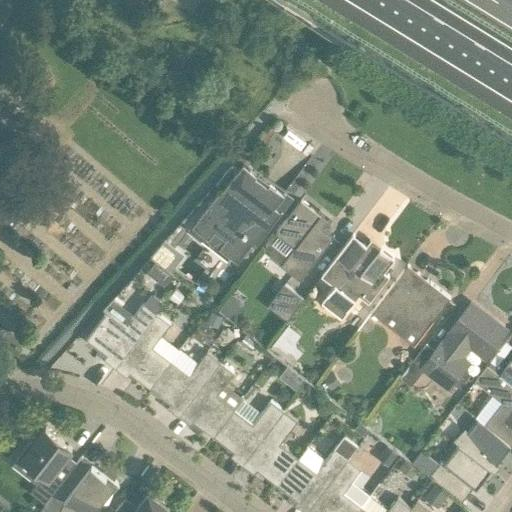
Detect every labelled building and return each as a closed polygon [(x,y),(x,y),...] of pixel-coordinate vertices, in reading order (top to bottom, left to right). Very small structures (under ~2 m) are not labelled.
[(0,0),(0,21),(9,7),(0,1),(0,0)] [(282,209),(276,205),(285,194),(270,183),(268,185),(256,176),(257,174),(244,163),(222,192),(220,191),(193,226),(209,238),(215,230),(227,240),(220,248),(238,262),(253,242),(257,244),(285,208),(283,207),(282,209)] [(295,245),(289,254),(281,264),(301,279),(335,235),(323,226),(329,219),(302,199),(277,231),(295,245)] [(327,295),(347,310),(360,294),(369,301),(390,274),(385,271),(395,258),(381,247),(377,252),(353,234),(322,275),(335,285),(327,295)] [(166,237),(152,255),(151,255),(161,264),(176,245),(166,237)] [(415,344),(451,297),(427,279),(424,283),(404,268),(372,311),(415,344)] [(288,320),(305,297),(286,283),(269,305),(288,320)] [(178,303),(184,295),(176,289),(170,297),(178,303)] [(241,308),(228,298),(219,309),(232,319),(241,308)] [(107,354),(104,358),(116,367),(158,312),(144,302),(126,325),(108,311),(86,338),(107,354)] [(442,342),(423,366),(423,367),(424,367),(452,389),(471,364),(460,356),(474,336),(482,342),(477,349),(486,356),(507,329),(472,303),(451,329),(453,331),(443,343),(442,342)] [(116,367),(127,376),(130,372),(151,387),(171,360),(153,346),(171,323),(158,312),(116,367)] [(220,323),(223,316),(213,312),(210,318),(220,323)] [(247,333),(241,341),(251,350),(258,342),(247,333)] [(278,339),(272,347),(280,353),(283,349),(282,343),(278,339)] [(258,353),(266,361),(271,356),(263,348),(258,353)] [(171,360),(151,387),(171,403),(168,407),(179,415),(221,361),(208,350),(190,374),(171,360)] [(414,359),(402,376),(411,383),(424,367),(423,367),(423,366),(414,359)] [(500,374),(511,382),(511,359),(511,360),(511,359),(500,374)] [(179,415),(191,424),(194,420),(214,436),(235,408),(244,397),(226,383),(235,371),(221,361),(179,415)] [(476,416),(479,418),(511,443),(511,442),(511,382),(500,374),(488,364),(475,381),(492,395),(476,416)] [(308,379),(313,383),(323,370),(316,365),(306,378),(308,379)] [(294,384),(300,389),(308,379),(306,378),(299,372),(293,378),(294,384)] [(333,374),(325,380),(332,390),(340,384),(333,374)] [(234,451),(231,455),(243,464),(285,409),(271,399),(253,422),(235,408),(214,436),(234,451)] [(285,409),(243,464),(255,473),(258,469),(278,484),(299,457),(280,443),(298,420),(285,409)] [(500,466),(501,465),(498,461),(511,443),(479,418),(445,462),(441,460),(429,475),(466,504),(467,502),(463,499),(473,486),(477,489),(492,469),(488,466),(494,459),(500,466)] [(369,428),(360,420),(354,428),(363,436),(369,428)] [(73,447),(46,426),(34,442),(31,439),(13,463),(37,483),(31,491),(46,502),(52,494),(65,477),(55,470),(73,447)] [(295,504),(305,511),(306,511),(348,458),(359,444),(345,434),(326,459),(307,445),(299,457),(278,484),(298,500),(295,504)] [(379,456),(390,465),(398,453),(387,445),(379,456)] [(65,477),(52,494),(53,494),(85,507),(88,508),(92,508),(95,507),(99,505),(101,502),(104,504),(110,490),(116,482),(117,482),(118,481),(114,479),(117,475),(90,464),(82,458),(84,455),(83,455),(65,477)] [(348,458),(306,511),(357,511),(370,495),(371,494),(352,480),(362,468),(348,458)] [(412,477),(418,469),(406,460),(400,468),(412,477)] [(424,497),(438,508),(449,493),(436,483),(424,497)] [(0,500),(8,507),(16,498),(0,485),(0,500)] [(167,511),(171,507),(150,491),(135,510),(123,501),(114,511),(167,511)] [(407,511),(412,506),(398,496),(389,509),(370,495),(357,511),(407,511)] [(418,499),(412,506),(407,511),(428,511),(431,509),(418,499)]
